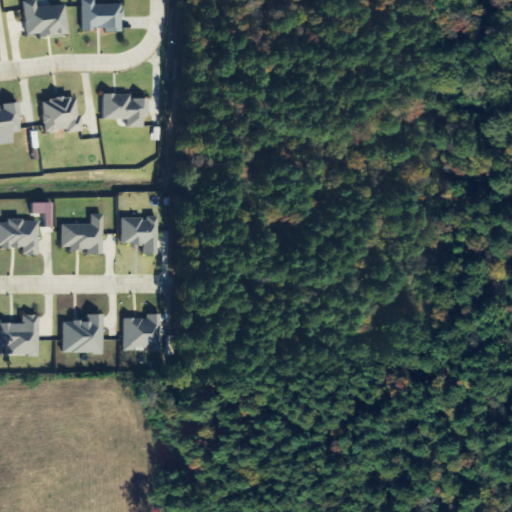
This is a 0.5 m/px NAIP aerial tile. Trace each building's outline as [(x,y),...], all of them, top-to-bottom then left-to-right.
[(66,5),(37,8),(36,0),(23,2),(26,36),(38,35),(38,38),(69,35),(66,5)] [(121,5),(95,5),(94,0),(81,0),(82,30),(106,30),(106,33),(122,33),(121,5)] [(103,120),(128,120),(128,128),(145,128),(145,117),(150,117),(150,99),(131,100),(131,95),(102,95),(103,120)] [(80,130),(77,97),(41,101),(45,134),(80,130)] [(0,145),(13,144),(12,133),(21,132),(19,103),(0,105),(1,108),(0,108),(0,145)] [(31,214),(44,214),(44,227),(52,228),(52,203),(31,203),(31,214)] [(103,215),(90,215),(90,225),(61,225),(61,252),(103,252),(103,215)] [(160,256),(160,217),(147,217),(147,219),(122,219),(122,245),(144,245),(145,256),(160,256)] [(38,220),(6,220),(6,223),(0,223),(0,248),(24,248),(24,256),(38,256),(38,220)] [(103,354),(103,315),(87,315),(87,322),(63,322),(62,354),(103,354)] [(124,319),(123,351),(136,351),(136,349),(164,349),(165,315),(148,315),(148,319),(124,319)] [(0,324),(0,348),(8,349),(7,356),(38,357),(39,316),(22,316),(22,325),(0,324)]
